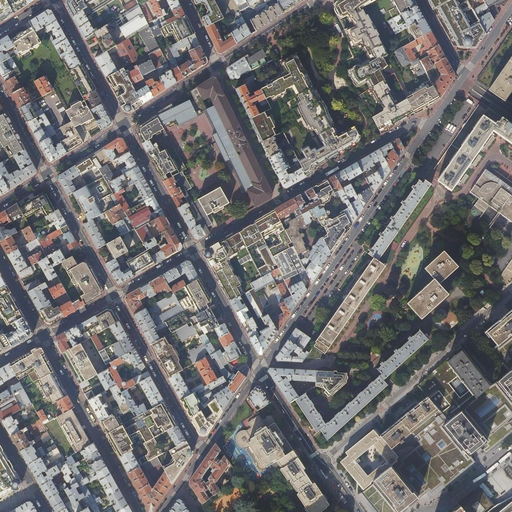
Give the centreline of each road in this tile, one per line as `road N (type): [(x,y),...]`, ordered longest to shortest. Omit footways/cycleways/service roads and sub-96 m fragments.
road 1 (residential): [(258,371),(429,125)]
road 2 (residential): [(193,251),(375,143),(413,123),(429,125)]
road 3 (residential): [(322,463),(511,289)]
road 4 (residential): [(44,336),(139,511)]
road 5 (residential): [(202,453),(114,295)]
road 6 (residential): [(53,0),(124,125)]
road 7 (residential): [(124,125),(193,251)]
road 8 (residential): [(114,295),(47,175)]
road 9 (residential): [(193,251),(258,371)]
